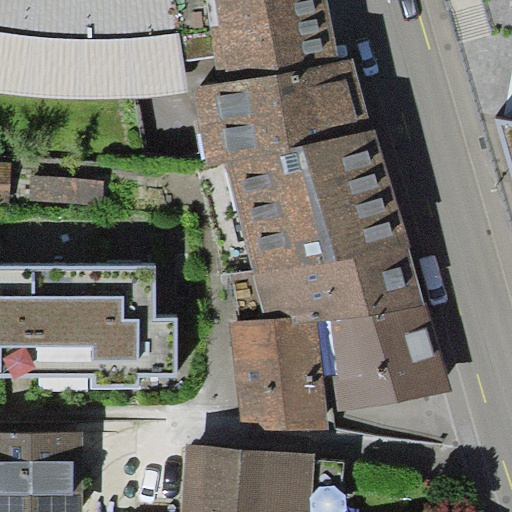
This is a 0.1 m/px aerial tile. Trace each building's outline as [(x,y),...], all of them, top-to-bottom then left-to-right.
[(339,61),(328,0),(0,0),(0,92),(4,93),(24,94),(39,96),(60,97),(81,98),(100,98),(117,98),(138,97),(161,95),(181,92),(187,92),(185,59),(213,54),(218,81),(339,61)] [(192,86),(207,164),(225,162),(375,129),(353,57),(339,61),(218,81),(192,86)] [(511,120),(495,118),(511,177),(511,120)] [(411,249),(375,129),(225,162),(254,276),(411,249)] [(12,162),(0,161),(0,199),(10,200),(12,162)] [(104,181),(32,175),(30,199),(102,205),(104,181)] [(411,249),(254,276),(264,316),(290,311),(292,322),(316,317),(424,300),(411,249)] [(0,264),(0,376),(20,376),(90,376),(90,389),(139,389),(139,376),(177,376),(177,316),(156,316),(156,265),(0,264)] [(333,375),(339,411),(453,392),(424,300),(316,317),(323,377),(333,375)] [(264,316),(229,320),(240,421),(248,421),(249,429),(328,429),(323,377),(316,317),(292,322),(290,311),(264,316)] [(82,431),(0,431),(0,511),(82,511),(82,475),(82,431)] [(186,444),(181,511),(333,511),(334,508),(342,508),(344,483),(345,461),(315,459),(315,452),(186,444)]
